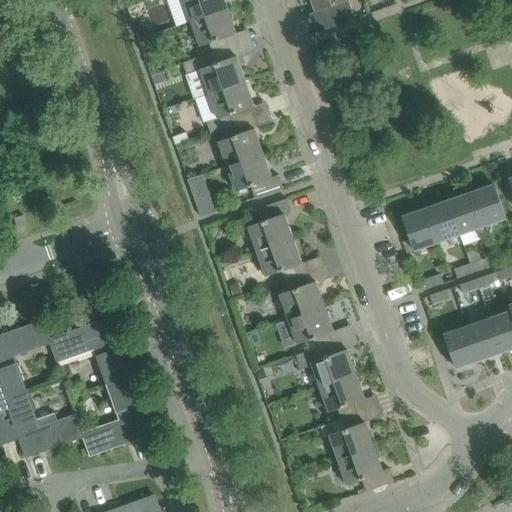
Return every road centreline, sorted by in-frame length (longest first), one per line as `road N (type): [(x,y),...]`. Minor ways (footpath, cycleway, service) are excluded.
road 1 (residential): [(478,438),(422,399),(403,375),(271,0)]
road 2 (tertiary): [(213,452),(133,224)]
road 3 (tertiary): [(133,224),(54,0)]
road 4 (residential): [(133,224),(0,271)]
